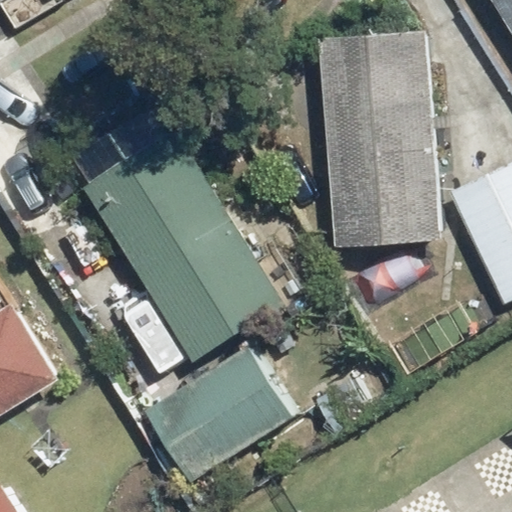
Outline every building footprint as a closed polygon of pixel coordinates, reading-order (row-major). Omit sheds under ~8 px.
[(442,25),(332,32),(347,247),(456,239),(450,150),(442,25)] [(511,122),(450,150),(511,290),(511,122)] [(185,129),(96,186),(205,359),(295,303),(185,129)] [(140,279),(93,311),(156,402),(203,370),(140,279)] [(0,418),(68,375),(22,302),(0,315),(0,418)] [(303,411),(257,343),(160,409),(207,477),(303,411)] [(28,511),(11,485),(0,491),(0,511),(28,511)]
